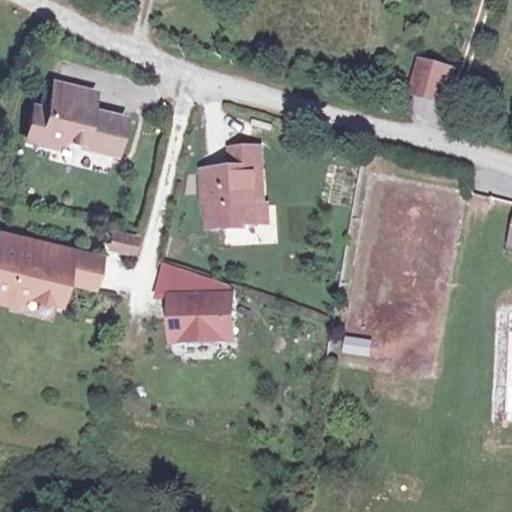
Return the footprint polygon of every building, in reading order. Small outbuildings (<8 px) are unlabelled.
[(78,59),(58,55),(55,70),(76,74),(78,59)] [(446,69),(415,61),(406,92),(438,101),(446,69)] [(84,81),(51,75),(45,101),(32,99),(24,132),(51,138),(63,129),(82,132),(81,138),(112,144),(119,108),(87,103),(80,101),(84,81)] [(90,82),(84,81),(80,101),(87,103),(90,82)] [(230,139),(232,159),(261,156),(259,137),(230,139)] [(232,159),(203,161),(212,217),(248,214),(247,210),(258,209),(256,192),(264,191),(261,156),(232,159)] [(268,191),(264,191),(256,192),(258,209),(270,209),(268,191)] [(131,253),(136,233),(106,227),(102,246),(131,253)] [(0,233),(0,245),(24,251),(27,239),(0,233)] [(24,251),(0,245),(0,297),(9,299),(22,291),(54,298),(59,274),(63,275),(69,249),(27,239),(24,251)] [(93,254),(69,249),(63,275),(88,280),(93,254)] [(191,267),(169,260),(163,292),(179,292),(186,292),(191,267)] [(233,279),(191,267),(186,292),(179,292),(181,331),(235,329),(233,279)] [(368,355),(371,338),(343,333),(341,351),(368,355)]
